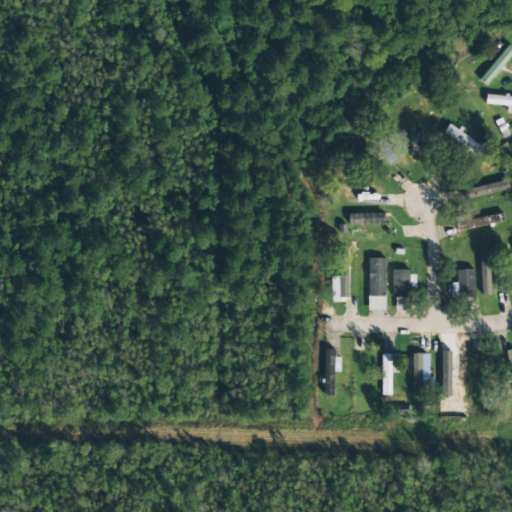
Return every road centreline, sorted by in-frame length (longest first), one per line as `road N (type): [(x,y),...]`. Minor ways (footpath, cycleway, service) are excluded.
road 1 (residential): [(511,319),(327,324)]
road 2 (residential): [(434,325),(423,202)]
